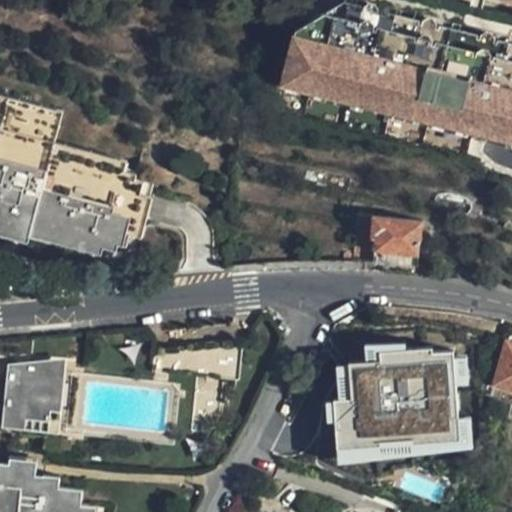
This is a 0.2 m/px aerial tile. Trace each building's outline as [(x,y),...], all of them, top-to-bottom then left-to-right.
[(511,35),(450,17),(382,0),(328,0),(297,21),(282,77),(420,115),(492,139),(511,145),(511,35)] [(134,198),(137,188),(122,184),(123,176),(105,171),(108,159),(93,155),(23,136),(0,129),(0,243),(15,247),(18,239),(31,243),(86,258),(89,249),(107,254),(109,246),(119,249),(122,239),(129,241),(140,206),(142,200),(134,198)] [(415,257),(419,222),(369,217),(368,236),(373,237),(371,252),(415,257)] [(474,447),(465,353),(452,345),(438,346),(436,334),(360,339),(361,358),(334,363),(335,460),(474,447)] [(244,378),(245,342),(228,343),(197,345),(157,348),(156,374),(177,375),(197,376),(200,377),(199,396),(198,432),(212,432),(213,416),(228,417),(229,407),(230,378),(244,378)] [(511,392),(511,344),(505,342),(490,386),(511,392)] [(25,435),(53,438),(56,404),(68,405),(70,387),(59,384),(60,372),(23,368),(22,376),(19,376),(16,398),(12,434),(25,435)] [(80,441),(53,438),(52,447),(79,450),(80,441)] [(98,511),(100,508),(89,506),(91,492),(69,490),(69,481),(50,478),(50,487),(36,485),(38,469),(0,465),(0,511),(98,511)]
